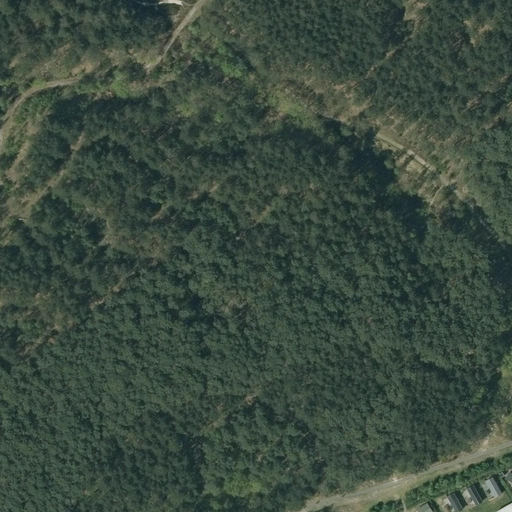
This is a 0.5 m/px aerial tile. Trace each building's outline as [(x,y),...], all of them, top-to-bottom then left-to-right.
[(502,495),(493,478),(486,482),(495,499),(502,495)] [(483,503),(473,486),(467,490),(476,507),(483,503)] [(461,511),(463,511),(454,494),(447,498),(455,511),(461,511)] [(434,511),(430,502),(419,506),(421,511),(434,511)] [(511,511),(511,503),(497,511),(511,511)]
